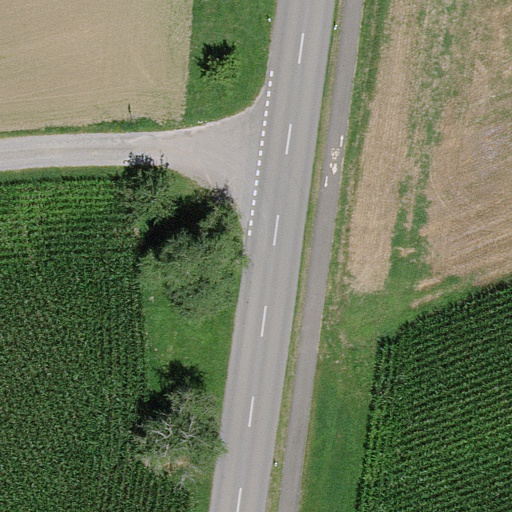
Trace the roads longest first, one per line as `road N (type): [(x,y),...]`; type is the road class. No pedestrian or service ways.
road 1 (tertiary): [(238,511),(308,0)]
road 2 (track): [(0,154),(155,148),(286,163)]
